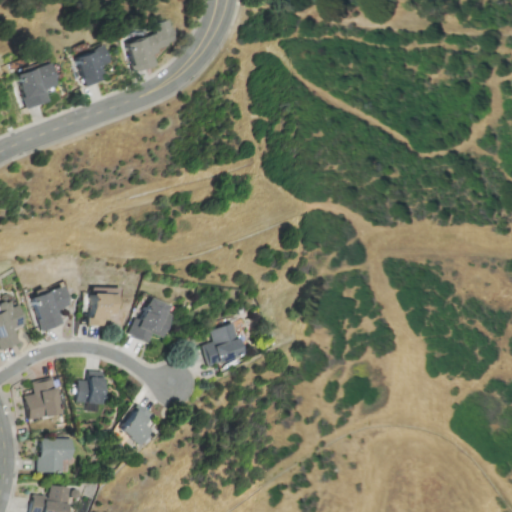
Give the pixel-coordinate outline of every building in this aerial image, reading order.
[(150,67),(145,50),(164,45),(157,20),(140,24),(143,35),(119,42),(127,73),(150,67)] [(95,46),(84,50),(82,43),(67,49),(83,88),(98,81),(93,67),(103,63),(95,46)] [(22,110),(44,103),(40,90),(50,87),(43,64),(10,74),(22,110)] [(24,298),(37,332),(60,324),(54,310),(64,306),(56,286),(24,298)] [(84,326),(100,326),(100,315),(113,315),(114,288),(85,288),(84,326)] [(163,305),(140,298),(134,320),(128,318),(123,338),(144,344),(147,335),(160,338),(167,314),(161,312),(163,305)] [(203,367),(238,355),(227,323),(203,331),(207,342),(196,346),(203,367)] [(72,380),(71,403),(83,403),(83,412),(96,412),(98,371),(84,371),(83,381),(72,380)] [(57,413),(49,377),(27,382),(29,394),(19,397),(24,421),(57,413)] [(139,446),(149,429),(141,424),(147,413),(131,404),(115,432),(139,446)] [(68,438),(33,439),(34,473),(60,472),(60,461),(68,460),(68,438)] [(63,511),(65,487),(45,486),(44,496),(28,495),(26,511),(63,511)]
